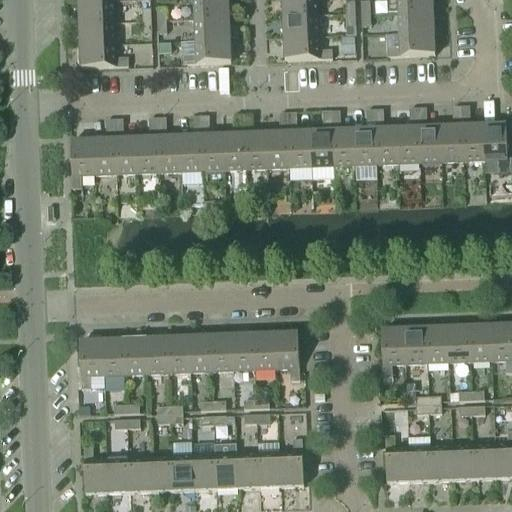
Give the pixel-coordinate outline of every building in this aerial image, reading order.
[(229,21),(227,0),(223,0),(193,1),(194,23),(229,21)] [(318,19),(316,0),(281,0),(283,20),(318,19)] [(433,15),(432,0),(397,0),(398,16),(433,15)] [(114,26),(113,4),(78,5),(79,27),(114,26)] [(370,18),(369,5),(360,5),(361,18),(370,18)] [(355,18),(354,6),(345,6),(346,18),(355,18)] [(151,25),(150,12),(141,13),(142,25),(151,25)] [(166,24),(165,12),(156,12),(157,25),(166,24)] [(434,37),(433,15),(398,16),(399,38),(434,37)] [(355,31),(355,18),(346,18),(346,31),(355,31)] [(370,30),(370,18),(361,18),(361,31),(370,30)] [(319,41),(318,19),(283,20),(283,42),(319,41)] [(230,44),(229,21),(194,23),(195,46),(230,44)] [(166,37),(166,24),(157,25),(157,37),(166,37)] [(151,38),(151,25),(142,25),(142,38),(151,38)] [(115,48),(114,26),(79,27),(80,50),(115,48)] [(434,59),(434,37),(399,38),(399,51),(387,52),(387,61),(434,59)] [(332,63),(332,54),(319,54),(319,41),(283,42),(284,65),(332,63)] [(230,67),(230,44),(195,46),(195,59),(183,59),(183,69),(230,67)] [(128,71),(128,61),(115,62),(115,48),(80,50),(81,72),(128,71)] [(469,123),(469,110),(460,111),(461,123),(469,123)] [(461,123),(460,111),(452,111),(452,124),(461,123)] [(418,125),(417,112),(409,113),(409,125),(418,125)] [(426,125),(426,112),(417,112),(418,125),(426,125)] [(374,127),(374,114),(366,114),(366,127),(374,127)] [(383,126),(383,114),(374,114),(374,127),(383,126)] [(340,128),(340,115),(331,116),(331,128),(340,128)] [(331,128),(331,116),(322,116),(323,129),(331,128)] [(288,130),(287,117),(279,117),(279,130),(288,130)] [(296,130),(296,117),(287,117),(288,130),(296,130)] [(253,131),(252,118),(244,119),(244,132),(253,131)] [(244,132),(244,119),(235,119),(235,132),(244,132)] [(201,133),(200,120),(192,121),(192,134),(201,133)] [(209,133),(209,120),(200,120),(201,133),(209,133)] [(158,135),(157,122),(148,122),(149,135),(158,135)] [(166,134),(166,122),(157,122),(158,135),(166,134)] [(123,136),(123,123),(114,124),(115,136),(123,136)] [(115,136),(114,124),(105,124),(106,137),(115,136)] [(507,176),(506,129),(483,130),(484,165),(498,164),(498,177),(507,176)] [(484,165),(483,130),(461,131),(462,166),(484,165)] [(462,166),(461,131),(439,132),(441,166),(462,166)] [(419,167),(418,132),(396,133),(398,168),(419,167)] [(441,166),(439,132),(418,132),(419,167),(441,166)] [(398,168),(396,133),(375,134),(376,169),(398,168)] [(376,169),(375,134),(353,135),(354,170),(376,169)] [(354,170),(353,135),(331,136),(333,171),(354,170)] [(311,171),(310,136),(288,137),(290,172),(311,171)] [(333,171),(331,136),(310,136),(311,171),(333,171)] [(290,172),(288,137),(266,138),(267,173),(290,172)] [(267,173),(266,138),(244,139),(246,174),(267,173)] [(246,174),(244,139),(223,140),(224,175),(246,174)] [(203,175),(201,140),(180,141),(181,176),(203,175)] [(224,175),(223,140),(201,140),(203,175),(224,175)] [(181,176),(180,141),(158,142),(159,177),(181,176)] [(159,177),(158,142),(137,143),(138,178),(159,177)] [(138,178),(137,143),(115,144),(116,179),(138,178)] [(116,179),(115,144),(93,145),(95,180),(116,179)] [(95,180),(93,145),(70,145),(72,193),(81,192),(81,180),(95,180)] [(511,377),(511,329),(490,330),(491,365),(505,364),(505,377),(511,377)] [(491,365),(490,330),(468,331),(469,365),(491,365)] [(469,365),(468,331),(447,332),(448,366),(469,365)] [(448,366),(447,332),(425,333),(426,367),(448,366)] [(426,367),(425,333),(403,334),(405,368),(426,367)] [(405,368),(403,334),(381,334),(383,382),(392,381),(391,368),(405,368)] [(277,373),(275,338),(254,339),(255,374),(277,373)] [(299,385),(298,338),(275,338),(277,373),(290,373),(290,385),(299,385)] [(255,374),(254,339),(232,340),(234,375),(255,374)] [(234,375),(232,340),(211,341),(212,376),(234,375)] [(212,376),(211,341),(189,342),(190,377),(212,376)] [(169,377),(168,342),(146,343),(147,378),(169,377)] [(190,377),(189,342),(168,342),(169,377),(190,377)] [(147,378),(146,343),(124,344),(126,379),(147,378)] [(126,379),(124,344),(103,345),(104,380),(126,379)] [(104,380),(103,345),(79,346),(81,393),(90,393),(90,380),(104,380)] [(484,404),(483,395),(471,396),(471,405),(484,404)] [(471,405),(471,396),(458,396),(459,405),(471,405)] [(441,409),(440,400),(428,401),(428,409),(441,409)] [(428,409),(428,401),(415,401),(415,410),(428,409)] [(269,412),(268,403),(256,404),(256,413),(269,412)] [(256,413),(256,404),(243,404),(243,413),(256,413)] [(225,414),(225,405),(212,406),(213,414),(225,414)] [(213,414),(212,406),(200,406),(200,415),(213,414)] [(139,417),(139,408),(126,409),(126,418),(139,417)] [(126,418),(126,409),(114,409),(114,418),(126,418)] [(428,418),(428,409),(415,410),(416,418),(428,418)] [(441,417),(441,412),(441,409),(428,409),(428,418),(441,417)] [(170,419),(170,410),(157,411),(157,420),(170,419)] [(182,419),(182,410),(170,410),(170,419),(182,419)] [(484,419),(484,410),(471,411),(472,420),(484,419)] [(472,420),(471,411),(459,411),(459,420),(472,420)] [(269,427),(269,418),(256,419),(257,428),(269,427)] [(170,428),(170,419),(157,420),(158,428),(170,428)] [(183,427),(183,422),(182,419),(170,419),(170,428),(183,427)] [(257,428),(256,419),(244,419),(244,428),(257,428)] [(226,429),(226,420),(213,421),(213,429),(226,429)] [(213,429),(213,421),(200,421),(201,430),(213,429)] [(140,432),(139,423),(127,424),(127,433),(140,432)] [(127,433),(127,424),(114,424),(115,433),(127,433)] [(511,482),(511,435),(507,435),(508,448),(495,449),(496,483),(511,482)] [(409,487),(408,453),(394,454),(394,440),(385,440),(387,487),(409,487)] [(303,491),(302,443),(292,444),(293,456),(279,456),(280,491),(303,491)] [(496,483),(495,449),(472,450),(474,484),(496,483)] [(474,484),(472,450),(451,451),(452,485),(474,484)] [(108,498),(106,463),(93,464),(93,451),(83,451),(85,499),(108,498)] [(452,485),(451,451),(429,452),(431,486),(452,485)] [(431,486),(429,452),(408,453),(409,487),(431,486)] [(280,491),(279,456),(258,457),(259,492),(280,491)] [(259,492),(258,457),(236,458),(237,493),(259,492)] [(237,493),(236,458),(214,459),(216,494),(237,493)] [(216,494),(214,459),(193,460),(194,495),(216,494)] [(172,496),(171,460),(150,461),(151,496),(172,496)] [(194,495),(193,460),(171,460),(172,496),(194,495)] [(151,496),(150,461),(128,462),(129,497),(151,496)] [(129,497),(128,462),(106,463),(108,498),(129,497)]
